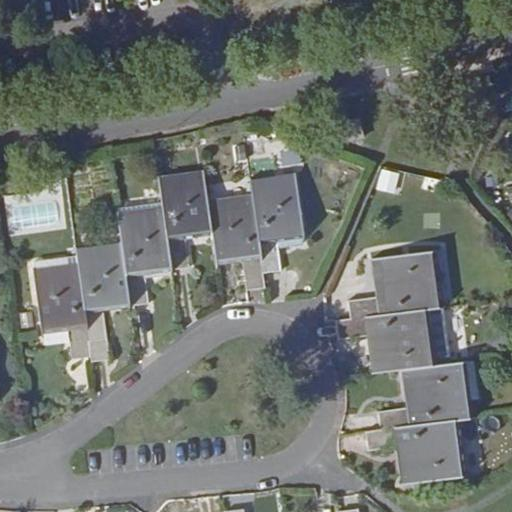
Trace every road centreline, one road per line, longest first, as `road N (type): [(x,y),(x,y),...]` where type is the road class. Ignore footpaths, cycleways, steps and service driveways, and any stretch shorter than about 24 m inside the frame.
road 1 (residential): [(0,135),(227,101),(511,27)]
road 2 (residential): [(15,489),(253,474),(285,467),(310,449),(329,388),(320,357),(301,336),(273,325),(241,323),(212,336)]
road 3 (residential): [(212,336),(15,489)]
